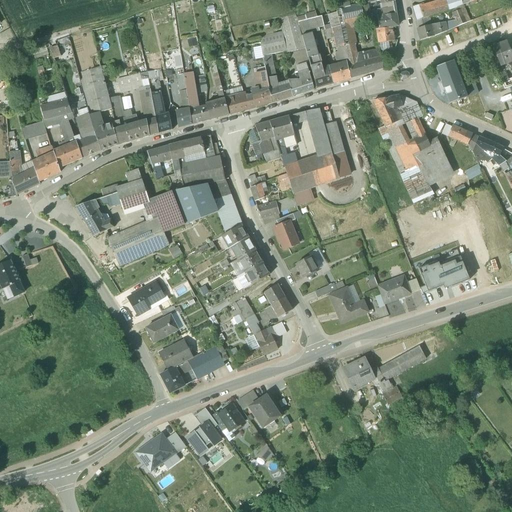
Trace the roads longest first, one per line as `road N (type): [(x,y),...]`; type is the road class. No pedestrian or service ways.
road 1 (residential): [(165,408),(138,351),(68,246),(17,209)]
road 2 (residential): [(223,124),(247,211),(319,354)]
road 3 (residential): [(17,209),(114,155),(223,124)]
road 4 (tertiary): [(319,354),(511,291)]
road 5 (tertiary): [(165,408),(319,354)]
road 6 (track): [(127,0),(130,15),(0,49)]
road 7 (residential): [(223,124),(360,88)]
road 8 (tertiary): [(55,471),(165,408)]
